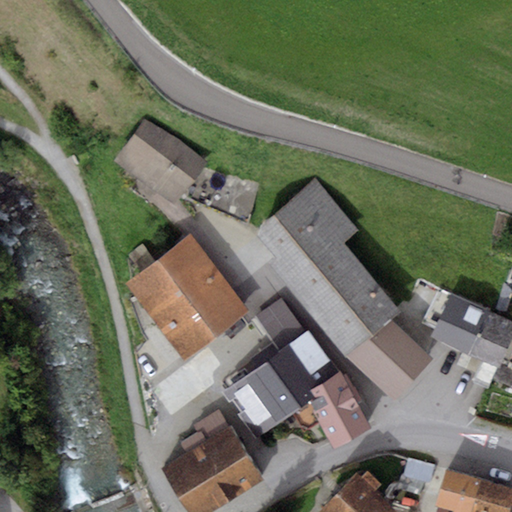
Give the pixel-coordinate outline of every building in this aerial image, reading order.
[(205,162),(144,117),(112,161),(174,206),(205,162)] [(359,230),(315,179),(254,232),(276,256),(268,263),(349,356),(390,320),(402,310),(343,243),(359,230)] [(190,234),(126,283),(184,359),(248,310),(190,234)] [(511,261),(510,261),(494,314),(511,322),(511,261)] [(432,336),(465,352),(485,310),(452,294),(432,336)] [(278,346),(219,389),(256,439),(309,401),(345,375),(309,326),(304,329),(281,298),(256,317),(278,346)] [(465,352),(498,367),(511,338),(511,322),(494,314),(485,310),(465,352)] [(390,320),(349,356),(395,399),(433,358),(390,320)] [(361,400),(345,375),(309,401),(334,449),(371,427),(358,401),(361,400)] [(186,454),(162,468),(188,511),(212,511),(265,480),(221,408),(194,425),(199,433),(179,444),(186,454)] [(357,473),(319,511),(395,511),(396,511),(375,491),(381,484),(367,470),(361,476),(357,473)] [(436,511),(471,511),(480,479),(446,470),(436,507),(438,507),(436,511)] [(507,511),(511,497),(511,487),(480,479),(471,511),(507,511)] [(138,511),(135,501),(99,511),(138,511)]
